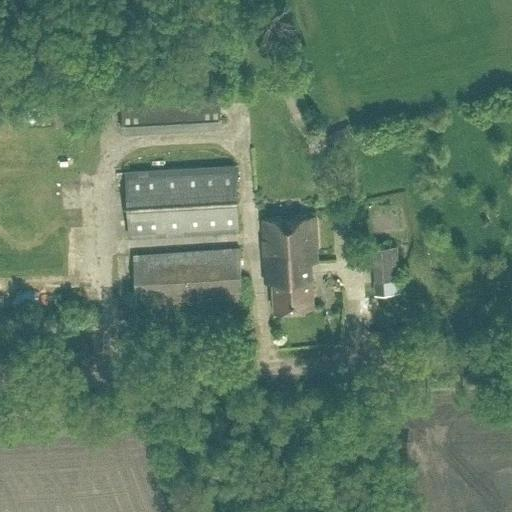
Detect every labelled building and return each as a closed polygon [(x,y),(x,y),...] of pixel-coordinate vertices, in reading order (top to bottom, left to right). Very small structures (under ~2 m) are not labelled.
[(121,100),(122,129),(222,125),(221,96),(121,100)] [(125,168),(129,235),(239,229),(235,162),(125,168)] [(383,209),(383,239),(411,240),(412,209),(383,209)] [(315,213),(263,216),(266,280),(273,280),(274,307),(314,305),(311,260),(317,259),(315,213)] [(397,244),(372,245),(373,278),(398,277),(397,244)] [(243,299),(239,245),(133,252),(136,306),(243,299)]
